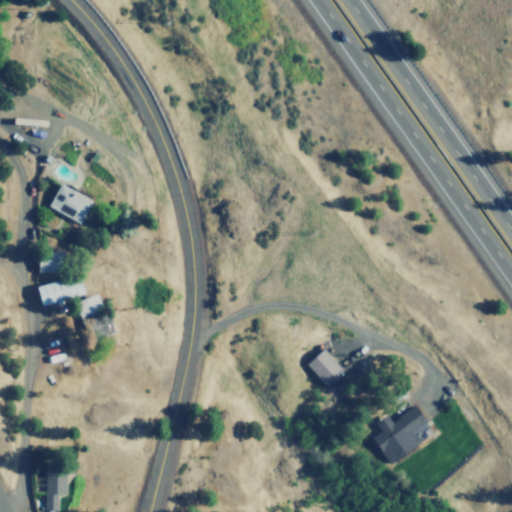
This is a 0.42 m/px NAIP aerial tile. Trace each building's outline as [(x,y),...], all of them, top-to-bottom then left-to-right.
[(46,209),(79,223),(89,198),(55,184),(46,209)] [(61,252),(35,252),(35,272),(62,272),(61,252)] [(81,294),(76,275),(33,286),(39,305),(81,294)] [(77,317),(100,308),(94,293),(71,302),(77,317)] [(338,369),(320,349),(303,364),(321,384),(338,369)] [(386,463),(416,444),(410,434),(425,425),(413,406),(388,421),(385,416),(374,423),(379,431),(369,437),(386,463)] [(43,511),(55,511),(56,494),(63,495),(64,470),(43,469),(43,511)]
